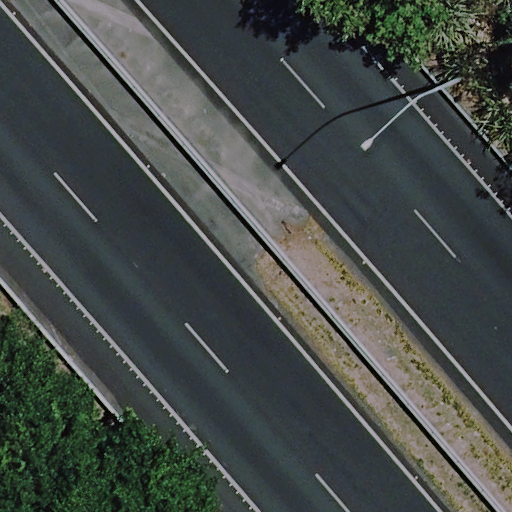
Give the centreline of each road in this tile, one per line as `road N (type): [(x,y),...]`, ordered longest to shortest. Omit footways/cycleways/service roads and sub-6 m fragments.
road 1 (motorway): [(346,511),(0,92)]
road 2 (motorway): [(230,0),(511,321)]
